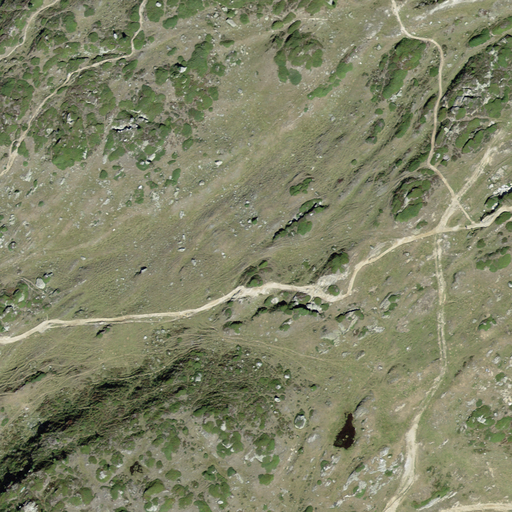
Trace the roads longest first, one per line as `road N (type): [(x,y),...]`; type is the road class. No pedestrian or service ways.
road 1 (track): [(389,511),(408,474),(410,429),(443,368),(437,231)]
road 2 (track): [(511,116),(437,231)]
